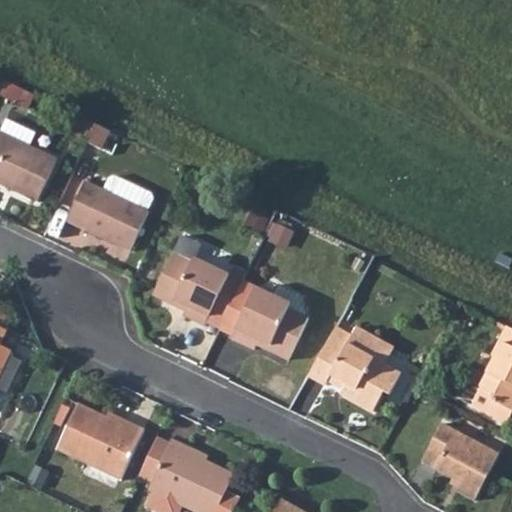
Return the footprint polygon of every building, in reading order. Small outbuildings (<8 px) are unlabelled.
[(2,113),(0,117),(0,178),(33,195),(53,155),(25,140),(32,128),(2,113)] [(93,119),(84,136),(98,142),(106,125),(93,119)] [(98,186),(141,208),(147,196),(144,193),(108,175),(104,174),(98,186)] [(80,177),(61,216),(123,246),(143,209),(141,208),(98,186),(80,177)] [(166,250),(146,290),(167,301),(169,296),(179,301),(174,310),(196,321),(222,272),(187,254),(184,259),(166,250)] [(196,321),(209,328),(237,271),(225,265),(222,272),(196,321)] [(249,285),(223,334),(245,346),(250,337),(261,342),(258,346),(279,357),(299,317),(280,307),(283,302),(249,285)] [(336,326),(310,374),(329,384),(332,378),(335,374),(350,382),(347,387),(343,392),(376,410),(387,389),(393,392),(404,372),(386,362),(395,346),(359,327),(354,336),(336,326)] [(511,327),(497,355),(499,360),(485,387),(471,380),(462,398),(510,424),(511,420),(511,327)] [(2,348),(0,351),(0,379),(13,353),(2,348)] [(119,423),(98,413),(71,399),(49,444),(111,475),(135,425),(121,418),(119,423)] [(425,462),(454,477),(463,481),(460,486),(458,489),(477,499),(502,454),(445,423),(425,462)] [(142,479),(161,442),(147,435),(129,472),(142,479)] [(223,511),(230,499),(215,492),(223,475),(175,450),(178,446),(163,438),(161,442),(142,479),(138,486),(142,488),(134,503),(152,511),(166,511),(171,504),(187,511),(223,511)] [(305,511),(283,500),(276,511),(305,511)]
